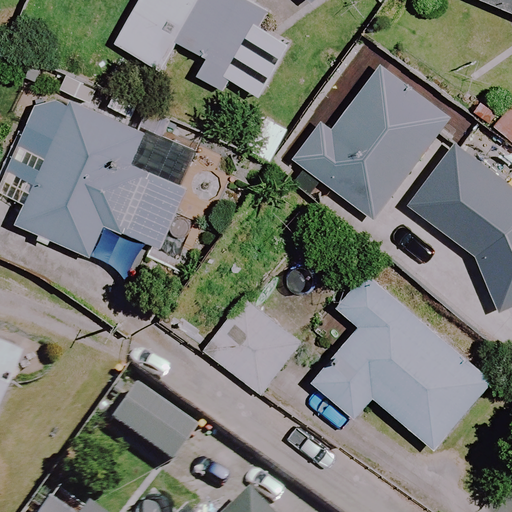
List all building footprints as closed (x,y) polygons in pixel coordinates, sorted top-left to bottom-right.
[(268,16),(241,0),(141,0),(115,46),(160,73),(178,43),(207,60),(197,79),(223,94),(268,16)] [(511,0),(480,0),(511,13),(511,0)] [(449,118),(380,69),(334,135),(324,129),(297,167),(375,222),(449,118)] [(142,134),(69,102),(49,149),(23,137),(0,187),(0,194),(27,206),(18,226),(92,258),(107,223),(156,245),(195,158),(142,134)] [(511,111),(497,131),(511,141),(511,111)] [(288,130),(258,115),(241,151),(271,165),(288,130)] [(511,307),(511,186),(457,147),(411,212),(477,258),(492,312),(511,307)] [(331,304),(366,331),(319,389),(357,419),(373,398),(437,449),(500,370),(389,281),(364,262),(331,304)] [(300,341),(246,300),(206,353),(260,394),(300,341)] [(0,357),(0,395),(14,364),(0,357)] [(190,438),(132,394),(107,427),(165,471),(190,438)] [(252,511),(239,498),(224,511),(175,511),(173,509),(169,511),(252,511)]
